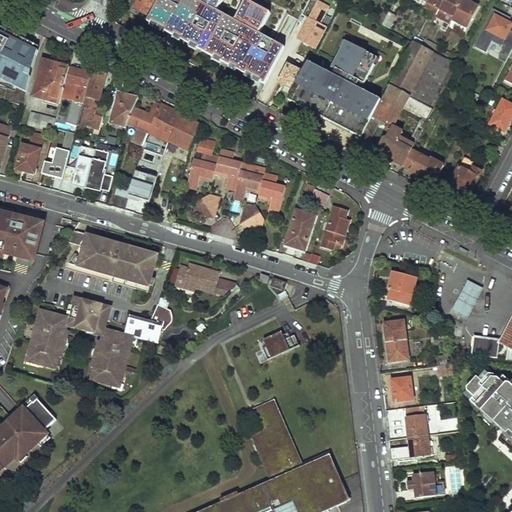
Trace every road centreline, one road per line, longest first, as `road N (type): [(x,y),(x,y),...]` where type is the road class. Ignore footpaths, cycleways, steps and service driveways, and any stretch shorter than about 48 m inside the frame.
road 1 (residential): [(0,186),(357,292)]
road 2 (primary): [(83,38),(389,194)]
road 3 (residential): [(357,292),(383,511)]
road 4 (unknown): [(61,203),(0,351)]
road 5 (unknown): [(65,287),(146,308),(174,238)]
